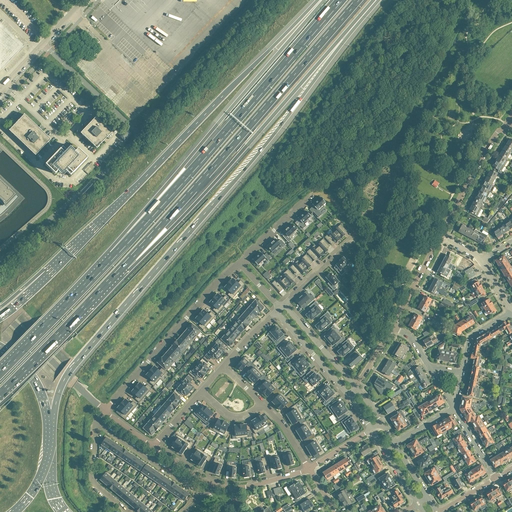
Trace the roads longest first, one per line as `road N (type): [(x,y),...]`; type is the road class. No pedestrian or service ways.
road 1 (motorway): [(49,417),(71,366),(377,0)]
road 2 (motorway): [(318,0),(46,274)]
road 3 (motorway): [(118,271),(166,234),(374,0)]
road 4 (motorway): [(118,271),(358,0)]
road 5 (motorway): [(338,0),(113,252)]
road 6 (motorway): [(323,0),(113,252)]
road 7 (residential): [(238,262),(104,411)]
road 8 (motorway): [(0,393),(118,271)]
road 9 (motorway): [(113,252),(0,370)]
road 10 (residential): [(441,235),(507,121)]
road 11 (residential): [(203,495),(95,423)]
road 12 (residential): [(0,88),(84,0)]
